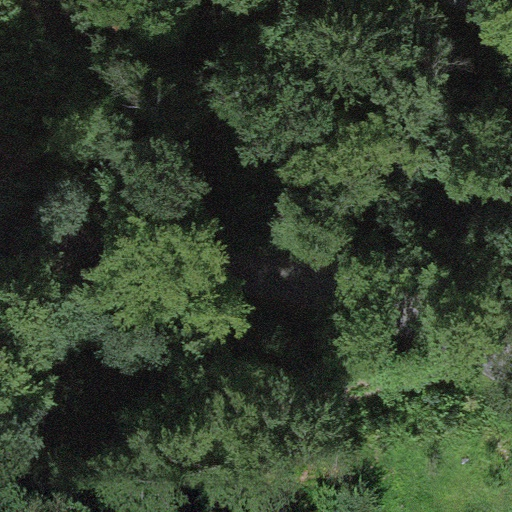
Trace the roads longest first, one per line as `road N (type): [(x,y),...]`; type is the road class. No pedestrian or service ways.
road 1 (unclassified): [(511,374),(450,324),(242,269),(0,241)]
road 2 (track): [(498,363),(253,409),(78,496),(65,511)]
